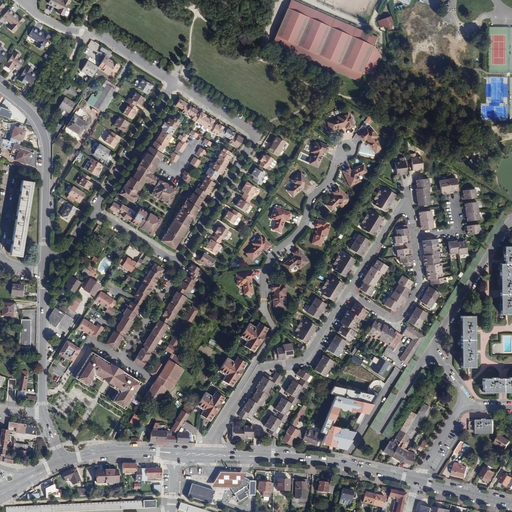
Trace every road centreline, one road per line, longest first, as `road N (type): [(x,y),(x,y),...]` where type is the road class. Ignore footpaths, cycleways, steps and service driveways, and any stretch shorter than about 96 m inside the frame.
road 1 (residential): [(345,148),(298,230),(270,257),(261,289),(269,335),(209,442)]
road 2 (residential): [(172,82),(257,135),(179,265)]
road 3 (tertiary): [(208,454),(329,461),(415,482)]
road 4 (residential): [(511,220),(431,347),(458,389)]
road 5 (tertiary): [(0,87),(44,135),(45,255)]
road 6 (residential): [(26,5),(64,30),(96,35),(172,82)]
road 7 (residential): [(94,212),(172,82)]
road 8 (residential): [(413,235),(419,282),(401,314),(390,318),(347,291)]
road 9 (unknown): [(342,464),(393,375),(403,339)]
road 10 (tertiary): [(43,277),(43,414)]
